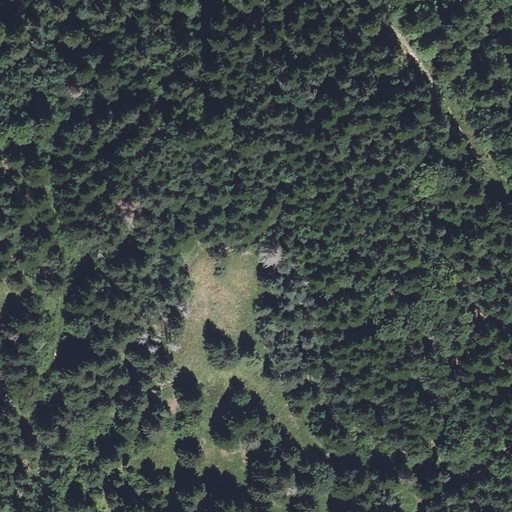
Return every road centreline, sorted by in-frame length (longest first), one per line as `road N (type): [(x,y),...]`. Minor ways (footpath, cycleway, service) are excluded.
road 1 (track): [(56,511),(75,475),(49,388),(64,285),(48,216)]
road 2 (track): [(511,211),(397,35),(359,0)]
